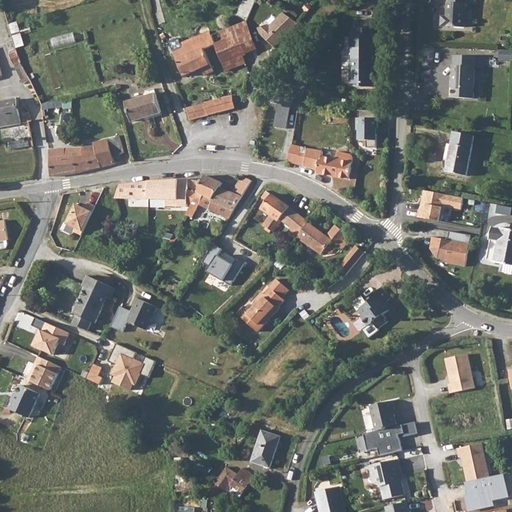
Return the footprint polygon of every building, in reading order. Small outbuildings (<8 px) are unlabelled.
[(442,14),(441,24),(465,25),(466,2),(476,3),(476,0),(447,0),(447,14),(442,14)] [(469,5),(467,29),(474,30),(476,5),(469,5)] [(294,22),(281,11),(268,26),(265,23),(259,30),(274,44),(294,22)] [(258,49),(246,20),(218,31),(222,40),(214,43),(215,45),(225,72),(245,64),(242,56),(258,49)] [(350,36),(349,84),(358,84),(358,87),(371,87),(372,37),(374,37),(374,29),(371,29),(371,20),(357,20),(356,28),(354,28),(354,36),(350,36)] [(12,33),(9,25),(0,27),(0,31),(1,36),(12,33)] [(54,38),(56,46),(78,42),(76,33),(54,38)] [(204,50),(215,45),(214,43),(210,33),(182,43),(184,49),(175,52),(183,75),(202,68),(204,76),(213,72),(204,50)] [(21,61),(18,51),(9,55),(23,85),(31,82),(22,63),(21,61)] [(480,57),(454,55),(454,65),(453,65),(452,82),(453,82),(452,97),(473,98),(475,67),(480,67),(480,57)] [(156,95),(142,98),(148,118),(161,114),(156,95)] [(233,96),(187,109),(191,121),(236,108),(233,96)] [(148,118),(142,98),(127,103),(133,122),(148,118)] [(17,100),(0,103),(0,127),(21,124),(17,100)] [(274,126),(286,128),(291,104),(278,102),(274,126)] [(348,117),(334,116),(334,125),(348,125),(348,117)] [(375,118),(355,118),(355,129),(357,129),(357,140),(375,140),(375,118)] [(451,143),(447,160),(446,170),(466,175),(474,136),(454,131),(451,143)] [(75,159),(77,174),(116,164),(114,157),(125,155),(121,137),(93,144),(93,148),(83,148),(83,158),(75,159)] [(288,160),(288,163),(319,171),(318,174),(349,180),(352,161),(348,155),(337,153),(335,162),(321,160),(323,153),(291,146),(288,160)] [(83,148),(48,151),(51,178),(77,174),(75,159),(83,158),(83,148)] [(195,202),(190,213),(195,216),(201,203),(224,213),(223,216),(229,219),(252,181),(243,177),(232,193),(220,187),(221,184),(206,177),(205,179),(198,195),(195,202)] [(188,180),(167,181),(167,199),(167,206),(188,205),(188,202),(195,202),(198,195),(189,191),(189,188),(188,180)] [(194,180),(188,180),(189,188),(193,190),(196,189),(198,187),(197,184),(194,180)] [(140,183),(121,186),(118,199),(148,201),(167,199),(167,181),(140,183)] [(460,211),(463,197),(422,190),(417,217),(439,221),(442,207),(460,211)] [(266,231),(271,235),(282,221),(280,220),(289,208),(266,192),(261,198),(266,202),(261,209),(266,213),(258,222),(267,229),(266,231)] [(93,211),(73,202),(60,229),(71,234),(73,232),(81,236),(93,211)] [(511,206),(499,205),(499,213),(511,214),(511,206)] [(289,208),(280,220),(282,221),(292,230),(290,233),(298,238),(309,224),(289,208)] [(0,241),(9,240),(6,221),(0,221),(0,241)] [(309,224),(298,238),(320,255),(324,250),(330,254),(342,240),(347,244),(351,239),(335,226),(326,236),(309,224)] [(491,227),(488,239),(499,241),(494,262),(511,265),(511,230),(501,228),(501,230),(491,227)] [(469,244),(431,237),(428,247),(437,259),(466,266),(469,244)] [(223,249),(213,243),(201,262),(208,266),(205,270),(231,286),(244,264),(236,259),(232,265),(218,256),(223,249)] [(345,275),(364,253),(356,246),(337,269),(345,275)] [(78,315),(73,324),(88,331),(92,321),(95,323),(107,296),(110,298),(114,289),(87,277),(83,286),(86,287),(74,313),(78,315)] [(253,306),(247,313),(255,320),(250,325),(258,332),(268,321),(267,319),(271,315),(272,316),(279,308),(278,307),(285,300),(284,298),(290,291),(276,279),(270,287),(271,288),(265,295),(262,292),(254,301),(253,306)] [(371,301),(359,310),(363,316),(362,318),(368,326),(373,324),(377,330),(389,322),(383,315),(389,311),(384,303),(390,299),(382,287),(372,295),(371,301)] [(119,306),(110,326),(123,332),(127,323),(147,332),(158,307),(137,297),(130,311),(119,306)] [(64,345),(70,333),(35,317),(31,325),(39,328),(31,345),(53,355),(58,343),(64,345)] [(135,353),(116,344),(109,360),(115,363),(110,374),(114,376),(112,382),(130,390),(132,386),(135,387),(140,374),(149,378),(156,361),(146,356),(143,362),(132,358),(135,353)] [(468,354),(446,359),(452,384),(449,384),(451,393),(475,388),(468,354)] [(61,367),(38,357),(27,381),(50,391),(61,367)] [(102,367),(92,363),(86,379),(99,384),(101,378),(98,376),(102,367)] [(15,400),(11,409),(32,418),(43,394),(24,385),(19,396),(21,396),(18,402),(15,400)] [(393,401),(371,406),(377,431),(387,429),(388,427),(396,425),(393,409),(395,409),(393,401)] [(415,421),(396,425),(388,427),(387,429),(377,431),(363,434),(367,450),(377,448),(379,457),(402,451),(399,438),(418,434),(415,421)] [(262,430),(253,461),(271,468),(280,437),(262,430)] [(482,444),(458,449),(460,458),(463,457),(468,480),(489,476),(482,444)] [(399,459),(370,466),(373,482),(382,487),(384,499),(404,495),(400,473),(401,473),(399,459)] [(229,466),(211,490),(224,499),(234,487),(242,494),(256,476),(243,467),(238,473),(229,466)] [(504,473),(489,476),(468,480),(462,481),(467,511),(493,506),(492,501),(509,497),(504,473)] [(345,511),(340,485),(314,491),(319,511),(345,511)] [(407,502),(386,507),(387,511),(410,511),(410,510),(409,511),(407,502)]
